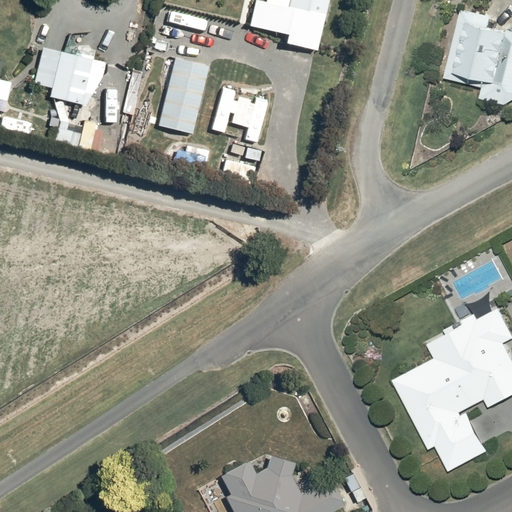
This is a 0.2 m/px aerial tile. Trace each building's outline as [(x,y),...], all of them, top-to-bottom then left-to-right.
[(260,0),(251,0),(246,26),(282,34),(281,41),(313,48),(323,0),(263,0),(264,1),(260,0)] [(489,14),(462,7),(444,77),(482,86),(479,97),(505,103),(511,98),(511,28),(487,23),(489,14)] [(105,61),(41,46),(32,83),(50,87),(48,96),(84,104),(101,76),(105,61)] [(207,65),(173,57),(156,125),(190,133),(207,65)] [(220,86),(208,128),(221,132),(225,120),(246,126),(243,138),(253,141),(266,99),(254,96),(252,103),(231,97),(233,90),(220,86)] [(210,151),(180,143),(173,169),(204,176),(210,151)] [(259,166),(225,158),(219,182),(253,190),(259,166)] [(434,356),(392,378),(429,448),(436,444),(449,469),(487,450),(465,408),(483,399),(487,407),(511,393),(511,356),(503,340),(511,335),(511,332),(498,307),(428,344),(434,356)] [(233,511),(327,511),(343,504),(329,479),(301,494),(290,473),(294,461),(270,454),(266,467),(254,473),(248,460),(220,475),(230,494),(225,496),(233,511)]
